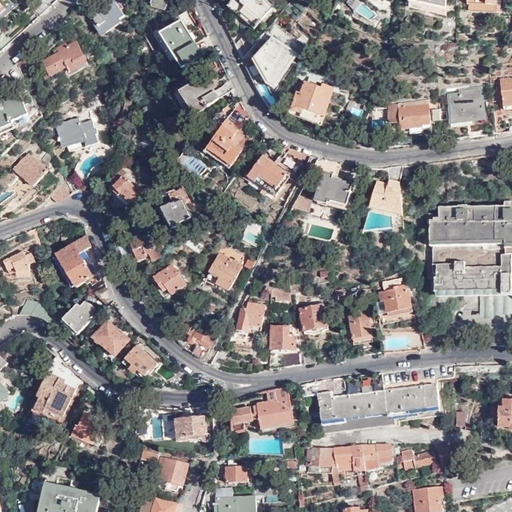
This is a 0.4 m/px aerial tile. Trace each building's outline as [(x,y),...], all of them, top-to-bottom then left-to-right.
[(7,0),(3,0),(1,3),(9,12),(15,7),(7,0)] [(40,16),(51,5),(46,0),(38,0),(39,0),(38,0),(35,0),(30,5),(40,16)] [(234,0),(229,6),(254,28),(272,6),(265,0),(234,0)] [(125,16),(115,1),(99,12),(98,10),(90,15),(103,32),(125,16)] [(203,55),(181,20),(161,32),(157,26),(150,31),(170,60),(174,58),(181,68),(203,55)] [(3,29),(0,31),(0,47),(3,50),(14,40),(3,29)] [(243,61),(257,43),(245,34),(235,45),(243,61)] [(271,110),(278,100),(273,91),(298,54),(274,37),(255,58),(253,56),(245,65),(255,85),(271,110)] [(44,60),(51,76),(67,68),(70,74),(89,65),(77,41),(69,45),(70,47),(59,53),(44,60)] [(59,53),(70,47),(69,45),(67,42),(56,47),(59,53)] [(26,80),(18,63),(5,75),(7,79),(10,81),(13,82),(17,83),(22,82),(26,80)] [(215,86),(207,75),(179,93),(194,116),(217,99),(211,89),(215,86)] [(280,121),(294,128),(299,113),(302,114),(304,111),(324,118),(336,87),(326,83),(324,88),(306,81),(302,93),(299,91),(291,110),(285,107),(280,121)] [(452,141),(470,138),(469,118),(483,117),(483,87),(462,88),(462,92),(450,93),(452,141)] [(29,119),(22,97),(0,103),(0,108),(0,135),(13,131),(11,124),(29,119)] [(237,131),(249,116),(240,100),(209,145),(223,155),(220,158),(231,166),(249,140),(237,131)] [(398,103),(389,103),(388,121),(400,121),(400,129),(410,128),(410,134),(424,133),(424,127),(431,126),(429,100),(398,103)] [(432,110),(433,122),(441,121),(440,110),(432,110)] [(96,127),(93,118),(82,122),(80,116),(55,124),(62,144),(69,142),(72,150),(100,141),(97,132),(100,132),(98,127),(96,127)] [(380,135),(362,134),(358,147),(376,149),(380,135)] [(28,153),(13,169),(34,187),(51,168),(49,167),(47,169),(28,153)] [(281,185),(288,175),(273,165),(275,164),(263,156),(248,177),(276,197),(283,187),(281,185)] [(351,191),(353,183),(333,178),(334,174),(324,171),(315,201),(328,204),(329,200),(348,205),(352,191),(351,191)] [(83,184),(75,173),(69,177),(77,188),(83,184)] [(131,203),(141,193),(124,176),(114,187),(116,189),(114,191),(126,204),(131,203)] [(70,195),(64,182),(50,196),(54,202),(68,196),(70,195)] [(177,188),(168,193),(171,200),(181,196),(177,188)] [(375,193),(371,208),(404,216),(402,191),(390,188),(388,197),(375,193)] [(191,217),(182,199),(175,203),(174,201),(161,207),(172,228),(182,223),(180,222),(191,217)] [(480,309),(480,314),(511,309),(511,200),(505,201),(505,205),(468,206),(467,204),(459,204),(458,206),(439,207),(439,219),(430,219),(431,246),(507,244),(507,255),(502,255),(502,265),(466,267),(465,262),(456,262),(456,264),(437,264),(438,273),(435,273),(436,292),(455,291),(455,309),(480,309)] [(102,219),(113,213),(110,205),(97,211),(102,219)] [(109,234),(112,242),(125,235),(122,227),(109,234)] [(149,264),(164,257),(155,235),(147,238),(145,234),(130,241),(138,261),(142,262),(147,260),(149,264)] [(77,286),(101,270),(87,235),(56,254),(77,286)] [(10,273),(17,273),(30,272),(29,264),(35,262),(31,253),(25,255),(24,251),(4,260),(10,273)] [(229,291),(242,266),(220,253),(206,278),(229,291)] [(242,265),(251,271),(255,263),(246,259),(242,265)] [(186,284),(171,266),(155,277),(163,290),(167,287),(172,294),(186,284)] [(123,273),(128,284),(138,278),(132,268),(123,273)] [(328,278),(331,278),(330,268),(320,270),(321,276),(327,275),(328,278)] [(407,294),(405,284),(392,287),(393,289),(379,291),(381,300),(385,300),(387,312),(411,307),(409,294),(407,294)] [(291,302),(291,294),(272,289),(271,294),(271,297),(276,297),(276,302),(291,302)] [(137,300),(143,306),(150,300),(144,294),(137,300)] [(50,324),(59,314),(62,311),(32,297),(18,314),(22,313),(34,314),(41,316),(45,318),(50,324)] [(50,324),(57,330),(66,321),(79,333),(98,312),(87,301),(81,307),(77,304),(63,318),(59,314),(50,324)] [(239,322),(233,321),(228,331),(236,332),(236,330),(248,332),(248,329),(254,330),(255,326),(261,327),(265,307),(248,303),(246,309),(242,308),(239,322)] [(328,329),(324,305),(301,309),(306,333),(328,329)] [(369,315),(368,306),(348,309),(354,338),(372,336),(369,315)] [(511,309),(480,314),(481,317),(511,312),(511,309)] [(204,361),(218,334),(197,323),(199,318),(187,312),(180,329),(184,332),(178,342),(184,347),(189,340),(191,342),(193,343),(196,343),(197,347),(193,353),(204,361)] [(163,329),(172,319),(167,315),(158,324),(163,329)] [(115,355),(130,338),(108,320),(94,337),(115,355)] [(290,336),(290,326),(272,326),(272,349),(297,350),(295,335),(290,336)] [(487,345),(506,344),(501,331),(488,332),(487,345)] [(238,332),(237,340),(247,342),(248,334),(238,332)] [(359,356),(374,354),(373,341),(358,342),(359,356)] [(153,370),(159,362),(138,345),(123,362),(134,372),(136,371),(143,377),(150,369),(153,370)] [(226,352),(219,349),(211,364),(218,367),(226,352)] [(305,364),(316,362),(313,349),(303,350),(305,364)] [(286,367),(301,364),(299,352),(284,354),(286,367)] [(66,381),(48,373),(38,398),(41,399),(36,410),(45,413),(48,407),(65,416),(77,390),(65,384),(66,381)] [(0,400),(2,399),(3,400),(8,395),(7,394),(8,393),(0,384),(0,378),(0,379),(0,378),(0,400)] [(318,393),(322,431),(350,428),(394,423),(392,410),(440,404),(437,379),(369,387),(369,392),(362,392),(361,388),(344,390),(318,393)] [(287,387),(268,389),(271,403),(255,406),(258,424),(262,423),(263,433),(276,431),(274,423),(293,420),(287,387)] [(511,398),(505,398),(504,406),(500,406),(499,425),(511,426),(511,429),(511,428),(511,398)] [(254,422),(251,406),(229,410),(232,425),(254,422)] [(93,443),(101,422),(93,419),(94,415),(84,412),(79,426),(77,425),(73,435),(93,443)] [(465,425),(465,415),(457,415),(457,425),(465,425)] [(207,434),(205,416),(176,419),(178,441),(202,439),(205,442),(210,441),(211,438),(211,434),(207,434)] [(464,460),(459,442),(449,442),(438,445),(443,466),(464,460)] [(336,464),(338,471),(354,470),(355,472),(357,471),(358,477),(360,477),(362,490),(368,490),(368,487),(363,459),(361,444),(351,446),(351,447),(333,448),(333,449),(336,464)] [(363,459),(368,487),(368,490),(369,489),(366,470),(361,444),(363,459)] [(366,470),(380,468),(379,463),(378,458),(393,456),(391,444),(361,444),(366,470)] [(435,461),(433,450),(412,454),(411,447),(400,450),(404,469),(420,465),(435,461)] [(334,465),(331,449),(308,448),(308,466),(310,466),(310,473),(333,473),(335,485),(339,485),(338,483),(334,465)] [(336,464),(333,449),(331,449),(334,465),(338,483),(339,485),(340,484),(338,471),(336,464)] [(158,461),(159,453),(147,451),(145,458),(158,461)] [(183,484),(188,463),(161,456),(158,468),(163,469),(160,484),(178,489),(179,483),(183,484)] [(247,482),(247,466),(226,466),(227,482),(247,482)] [(96,511),(100,492),(46,479),(38,511),(96,511)] [(442,497),(441,486),(413,489),(415,511),(440,511),(439,497),(442,497)] [(174,511),(176,509),(180,510),(182,503),(157,497),(145,494),(143,506),(140,511),(174,511)] [(257,511),(256,496),(216,497),(216,504),(207,504),(209,510),(219,509),(218,511),(257,511)]
